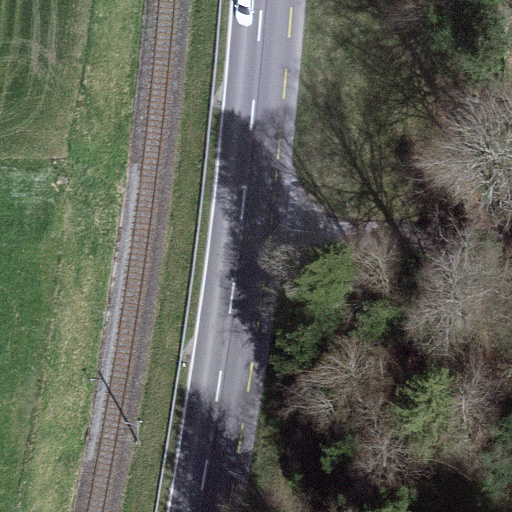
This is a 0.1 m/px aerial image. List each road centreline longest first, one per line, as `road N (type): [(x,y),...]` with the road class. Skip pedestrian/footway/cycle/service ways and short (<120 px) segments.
road 1 (primary): [(197,511),(262,0)]
road 2 (track): [(511,264),(241,208)]
